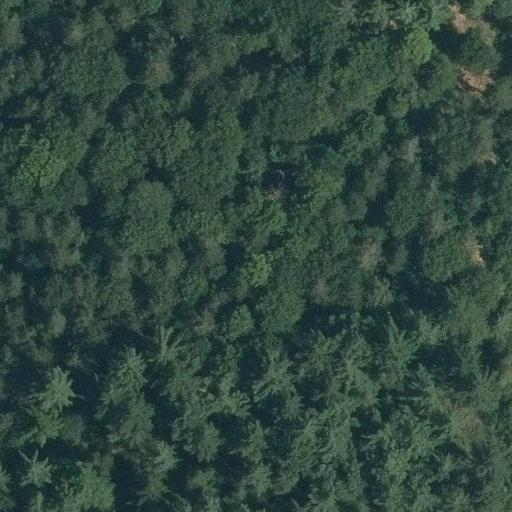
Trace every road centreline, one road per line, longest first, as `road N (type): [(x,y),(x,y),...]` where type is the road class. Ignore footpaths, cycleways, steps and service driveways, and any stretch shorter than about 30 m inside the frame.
road 1 (track): [(279,170),(242,334),(222,511)]
road 2 (track): [(0,163),(119,225),(171,226),(279,170)]
road 3 (track): [(304,0),(316,50),(302,117),(279,170)]
